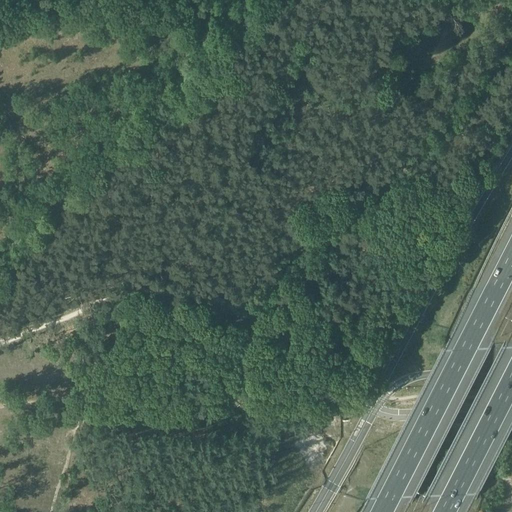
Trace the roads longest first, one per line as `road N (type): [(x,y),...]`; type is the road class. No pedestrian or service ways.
road 1 (unclassified): [(511,409),(398,415),(349,400),(250,402),(235,390),(242,329),(265,282),(439,133),(470,100),(511,26)]
road 2 (unknown): [(372,390),(330,362),(346,255),(364,239),(383,240),(433,215),(442,185),(498,133),(511,94)]
road 3 (motorway): [(511,260),(381,511)]
road 4 (unknown): [(79,404),(238,396)]
road 5 (motorway): [(445,511),(511,381)]
